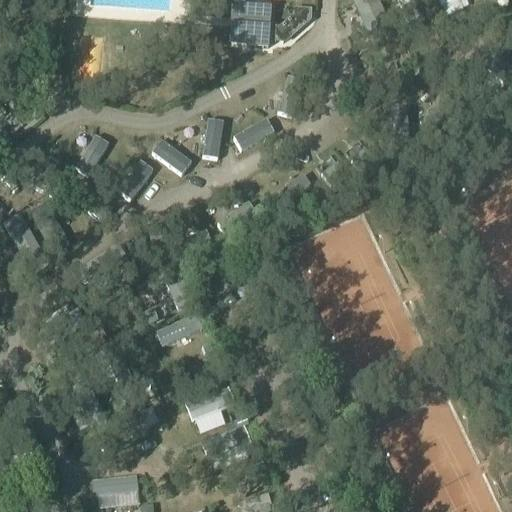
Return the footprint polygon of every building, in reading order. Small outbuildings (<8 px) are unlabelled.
[(312,28),(313,14),(295,14),(294,22),(280,34),(274,34),(274,50),(287,52),(312,28)] [(267,51),(268,31),(228,28),(227,49),(267,51)] [(292,122),(302,86),(286,82),(277,118),(292,122)] [(222,128),(206,125),(201,162),(217,165),(222,128)] [(240,158),(273,140),(265,126),(232,144),(240,158)] [(88,183),(108,150),(94,141),(73,174),(88,183)] [(181,182),(191,168),(160,146),(150,159),(181,182)] [(129,207),(152,177),(139,167),(116,197),(129,207)] [(312,195),(302,180),(264,206),(274,221),(312,195)] [(226,243),(257,221),(248,208),(217,230),(226,243)] [(25,271),(42,262),(19,221),(2,230),(25,271)] [(177,267),(212,251),(205,236),(170,252),(177,267)] [(88,293),(127,267),(116,251),(77,276),(88,293)] [(45,356),(85,332),(74,315),(34,339),(45,356)] [(131,444),(149,436),(130,394),(112,402),(131,444)] [(191,429),(234,412),(227,395),(184,412),(191,429)] [(207,468),(250,450),(242,433),(199,450),(207,468)] [(92,503),(136,498),(135,482),(90,487),(92,503)]
